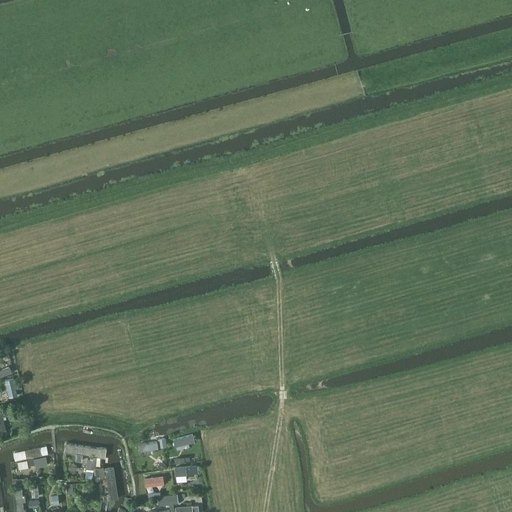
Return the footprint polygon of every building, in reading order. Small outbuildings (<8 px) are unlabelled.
[(194,445),(192,438),(173,443),(175,450),(194,445)] [(161,450),(159,443),(140,448),(142,455),(161,450)] [(68,444),(67,452),(106,458),(107,450),(68,444)] [(14,454),(15,461),(48,454),(47,447),(14,454)] [(34,458),(34,457),(27,459),(29,466),(35,464),(36,467),(48,465),(46,456),(34,458)] [(88,459),(86,469),(87,469),(95,470),(94,468),(97,468),(98,466),(101,466),(101,458),(90,457),(90,460),(88,459)] [(162,461),(158,466),(164,471),(168,465),(162,461)] [(114,465),(105,467),(109,499),(119,498),(114,465)] [(198,473),(198,465),(175,467),(176,475),(198,473)] [(97,468),(94,468),(95,470),(96,478),(106,477),(104,467),(97,468)] [(94,479),(94,476),(95,470),(87,469),(85,478),(94,479)] [(145,477),(146,486),(164,484),(163,475),(145,477)] [(25,476),(13,477),(14,485),(28,484),(28,482),(28,479),(25,476)] [(39,483),(31,483),(31,496),(39,496),(39,483)] [(15,511),(23,511),(22,493),(14,494),(15,511)] [(178,493),(158,496),(159,506),(169,504),(170,510),(158,511),(157,511),(176,511),(176,509),(174,509),(173,504),(179,503),(178,493)]
